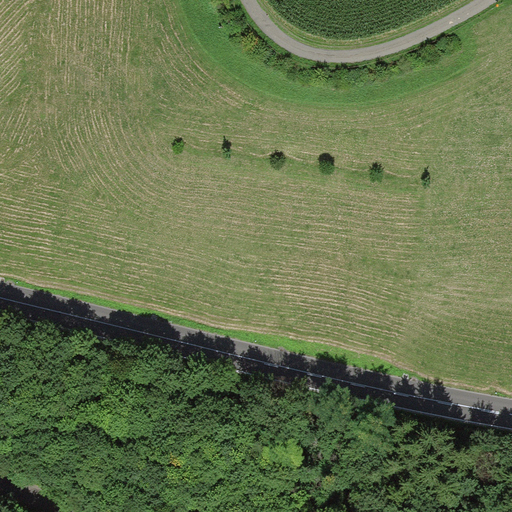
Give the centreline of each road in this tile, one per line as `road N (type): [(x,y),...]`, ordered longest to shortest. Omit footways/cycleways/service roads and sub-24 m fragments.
road 1 (tertiary): [(511,414),(0,298)]
road 2 (track): [(249,0),(280,39),(324,57),(409,43),(488,0)]
